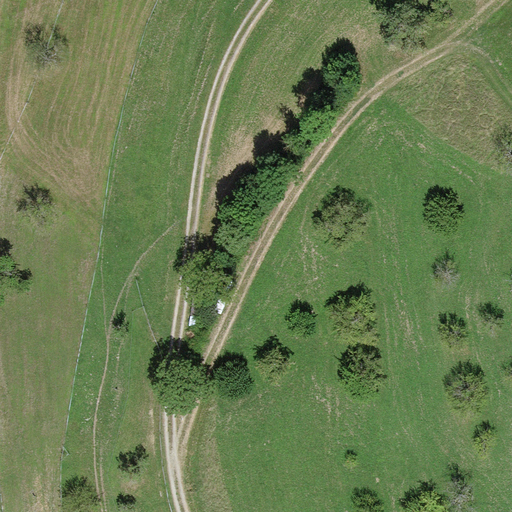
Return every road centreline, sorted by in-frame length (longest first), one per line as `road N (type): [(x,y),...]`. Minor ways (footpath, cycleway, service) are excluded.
road 1 (track): [(169,480),(183,412),(232,303),(303,176),(373,91),(424,62),(464,54),(511,103)]
road 2 (track): [(179,511),(169,480),(166,389),(206,112),(235,42),(266,0)]
